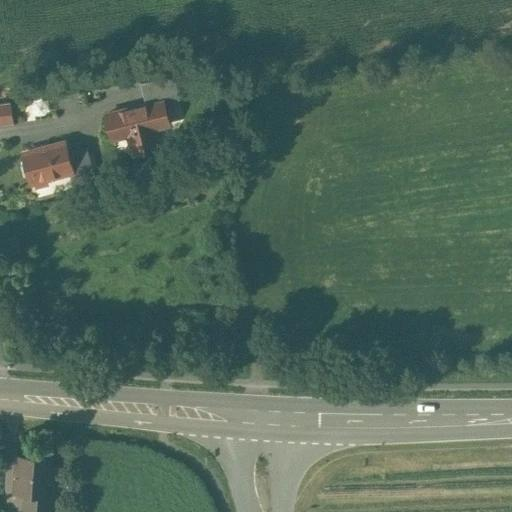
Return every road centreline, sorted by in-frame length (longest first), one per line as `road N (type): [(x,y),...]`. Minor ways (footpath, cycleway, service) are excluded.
road 1 (secondary): [(0,396),(264,417)]
road 2 (secondary): [(264,417),(511,418)]
